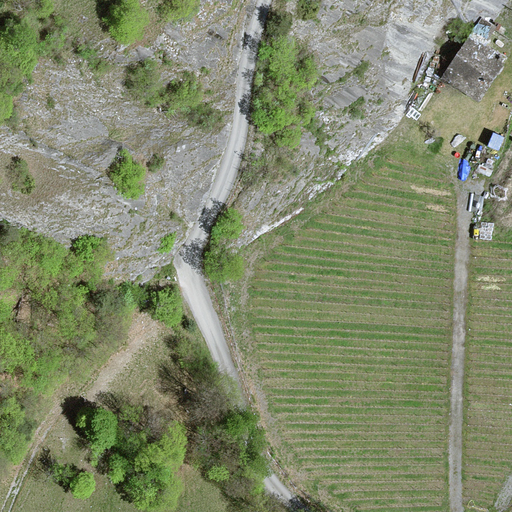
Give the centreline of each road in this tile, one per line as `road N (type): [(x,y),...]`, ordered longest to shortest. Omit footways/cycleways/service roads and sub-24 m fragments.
road 1 (unclassified): [(308,511),(258,461),(190,274),(234,149),(265,0)]
road 2 (track): [(456,511),(463,176),(511,86)]
road 3 (track): [(3,511),(48,418),(152,284),(190,274)]
